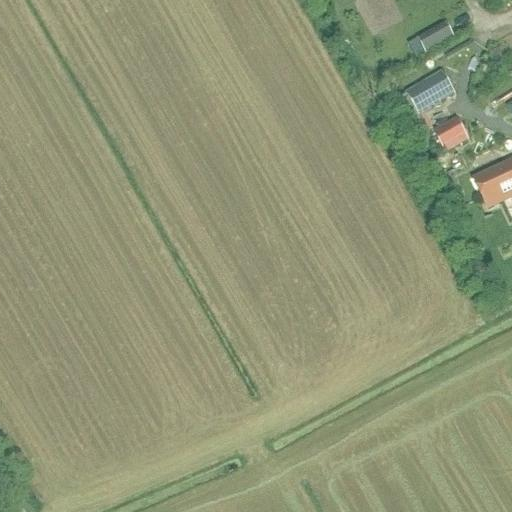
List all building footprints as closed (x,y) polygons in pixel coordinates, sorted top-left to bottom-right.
[(446,26),(418,42),(426,57),(454,41),(446,26)] [(471,47),(461,53),(469,68),(479,62),(471,47)] [(442,76),(407,97),(419,118),(454,98),(442,76)] [(457,122),(434,134),(446,156),(468,143),(457,122)] [(511,164),(474,182),(488,212),(511,200),(511,164)]
